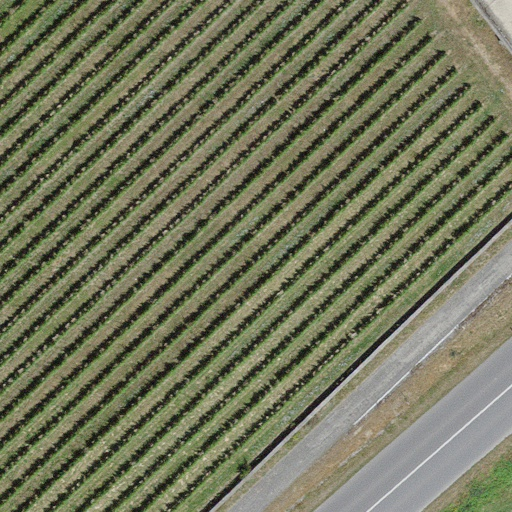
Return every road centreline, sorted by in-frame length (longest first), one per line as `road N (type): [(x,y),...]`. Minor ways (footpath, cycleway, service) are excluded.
road 1 (track): [(511,254),(245,511)]
road 2 (secondary): [(367,511),(511,385)]
